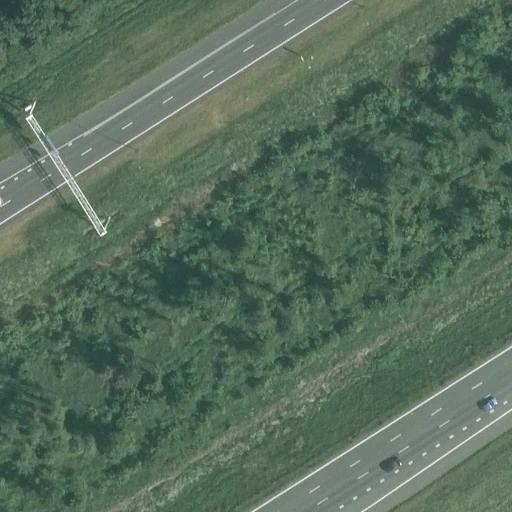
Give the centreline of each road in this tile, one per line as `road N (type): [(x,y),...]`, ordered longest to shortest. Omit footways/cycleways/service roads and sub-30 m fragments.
road 1 (motorway): [(323,0),(0,207)]
road 2 (motorway): [(300,511),(511,374)]
